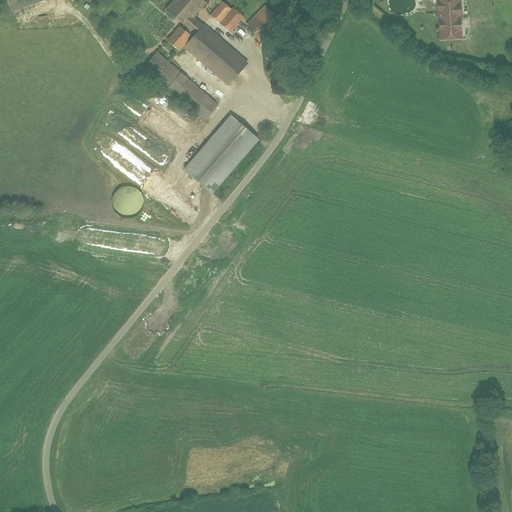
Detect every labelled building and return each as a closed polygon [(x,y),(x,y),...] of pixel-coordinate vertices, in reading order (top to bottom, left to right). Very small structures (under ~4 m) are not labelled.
[(182,25),(183,24),(197,37),(184,51),(225,87),(245,65),(204,28),(203,29),(189,17),(202,2),(199,0),(179,0),(168,13),(182,25)] [(437,0),(441,43),(466,41),(462,0),(437,0)] [(264,8),(248,26),(266,43),(283,24),(264,8)] [(232,12),(219,27),(231,37),(244,22),(232,12)] [(180,29),(168,42),(179,52),(191,38),(180,29)] [(164,58),(146,78),(202,125),(219,105),(164,58)] [(232,118),(187,172),(215,196),(260,142),(232,118)] [(115,206),(117,212),(124,218),(133,219),(139,215),(143,209),(144,202),(141,195),(135,191),(130,190),(123,191),(117,196),(115,200),(115,206)]
